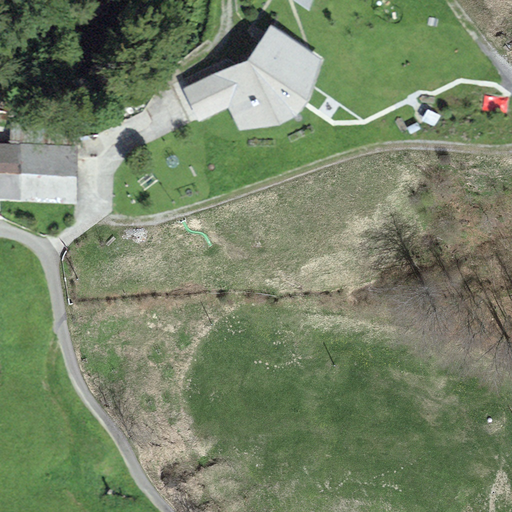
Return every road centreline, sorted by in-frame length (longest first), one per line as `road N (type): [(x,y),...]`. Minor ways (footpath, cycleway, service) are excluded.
road 1 (track): [(94,208),(113,219),(161,215),(373,147),(511,146)]
road 2 (unclassified): [(0,229),(45,253),(74,375),(166,511)]
road 3 (track): [(93,511),(76,491),(72,434),(52,380),(61,322)]
road 4 (track): [(228,0),(205,55),(162,82),(160,122)]
